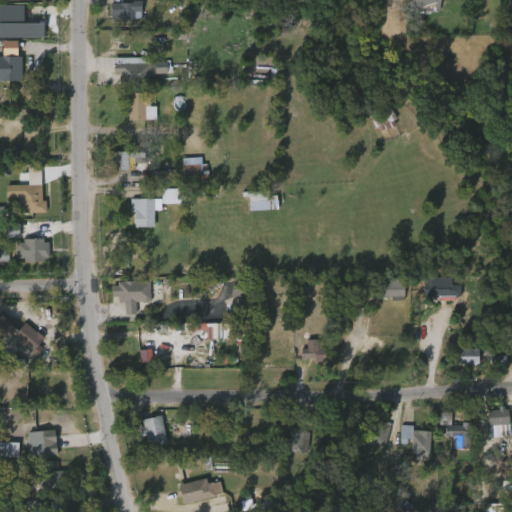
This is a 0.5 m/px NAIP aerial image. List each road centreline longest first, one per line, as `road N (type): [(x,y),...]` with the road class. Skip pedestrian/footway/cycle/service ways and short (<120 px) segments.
road 1 (residential): [(127,511),(87,290),(82,0)]
road 2 (residential): [(101,396),(511,386)]
